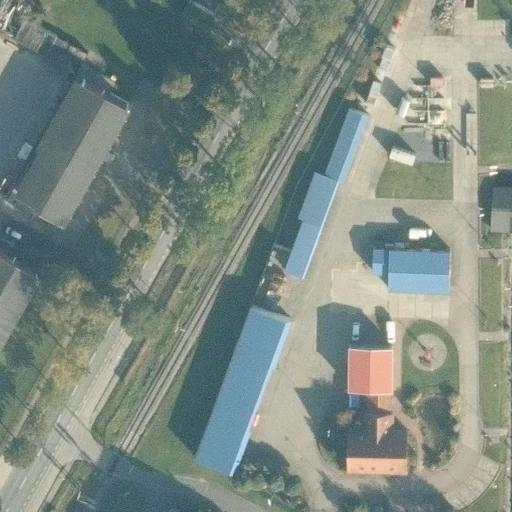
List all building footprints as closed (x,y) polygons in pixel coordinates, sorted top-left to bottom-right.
[(66,221),(131,103),(75,72),(10,190),(66,221)] [(306,273),(339,176),(316,169),(299,214),(303,216),(285,266),(306,273)] [(511,186),(493,186),(493,231),(511,230),(511,186)] [(451,289),(451,247),(374,245),(373,271),(388,271),(388,287),(451,289)] [(0,340),(39,270),(0,248),(0,340)] [(232,471),(290,318),(256,305),(198,458),(232,471)] [(348,469),(407,470),(406,425),(392,425),(394,344),(350,343),(350,388),(363,388),(363,424),(348,424),(348,469)]
